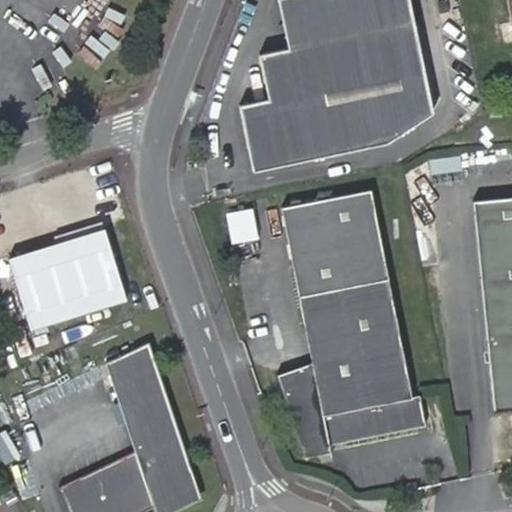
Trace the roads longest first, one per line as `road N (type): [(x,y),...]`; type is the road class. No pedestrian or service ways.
road 1 (residential): [(264,511),(151,204),(156,134)]
road 2 (residential): [(0,165),(122,125),(156,134)]
road 3 (residential): [(156,134),(206,0)]
